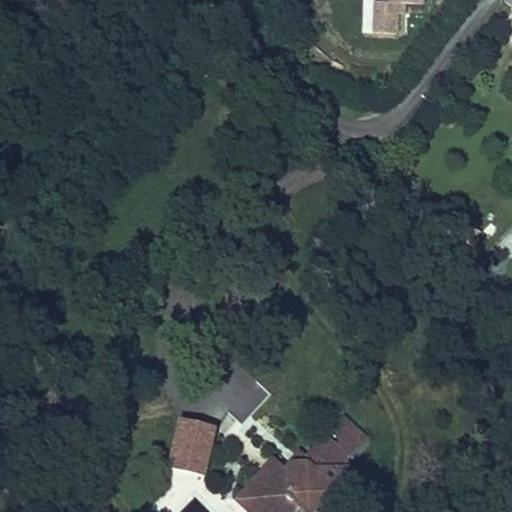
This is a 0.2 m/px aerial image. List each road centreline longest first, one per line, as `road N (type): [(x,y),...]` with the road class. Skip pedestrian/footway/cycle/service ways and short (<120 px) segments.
road 1 (residential): [(490,0),(406,111),(386,128),(348,132)]
road 2 (track): [(348,132),(204,0)]
